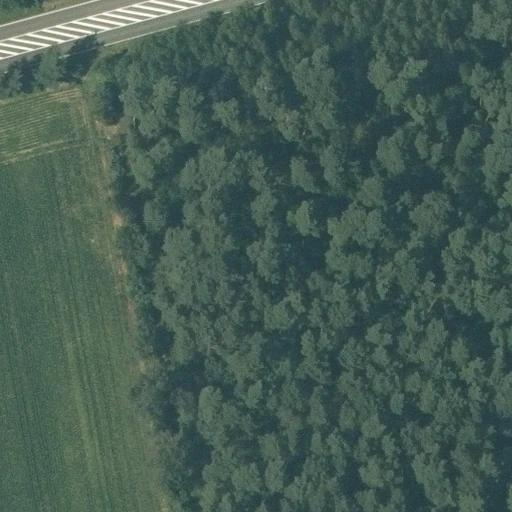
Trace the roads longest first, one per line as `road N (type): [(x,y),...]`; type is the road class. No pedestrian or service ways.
road 1 (trunk): [(0,54),(207,0)]
road 2 (trunk): [(177,0),(0,47)]
